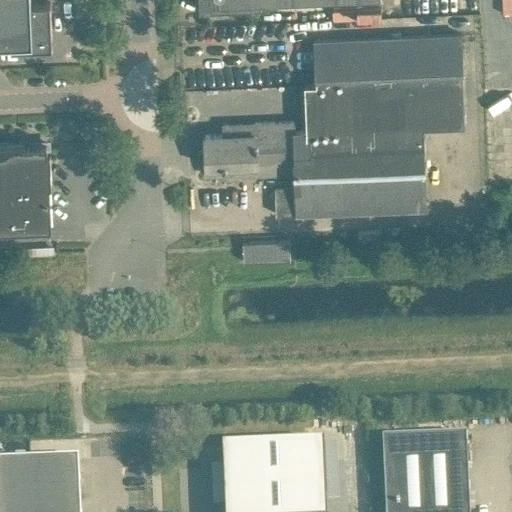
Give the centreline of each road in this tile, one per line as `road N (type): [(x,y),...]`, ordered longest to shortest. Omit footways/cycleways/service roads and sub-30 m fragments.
road 1 (unclassified): [(141,262),(142,97)]
road 2 (unclassified): [(142,97),(0,103)]
